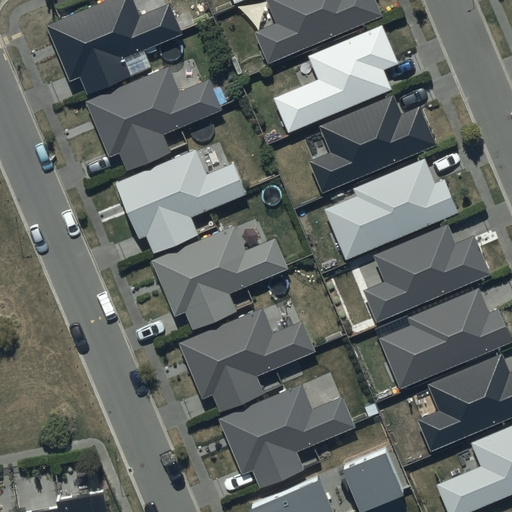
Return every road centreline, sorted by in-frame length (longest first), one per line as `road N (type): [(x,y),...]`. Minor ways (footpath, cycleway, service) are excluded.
road 1 (residential): [(0,101),(172,511)]
road 2 (residential): [(511,152),(447,0)]
